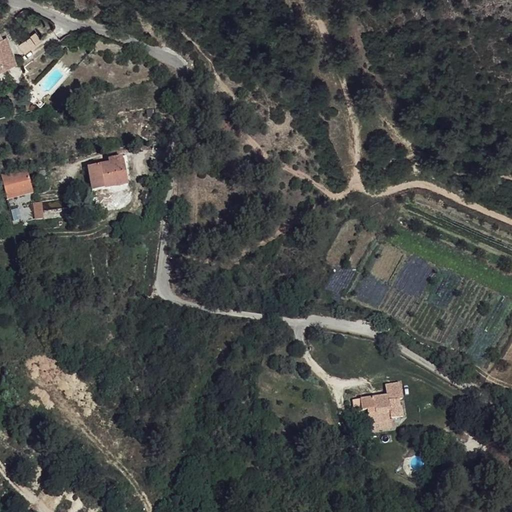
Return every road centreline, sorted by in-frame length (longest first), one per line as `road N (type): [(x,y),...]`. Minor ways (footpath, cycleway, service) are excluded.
road 1 (unclassified): [(17,0),(158,53),(179,70),(160,269),(166,296),(381,337),(511,411)]
road 2 (track): [(301,0),(346,107),(358,182),(367,193),(418,183),(511,219)]
